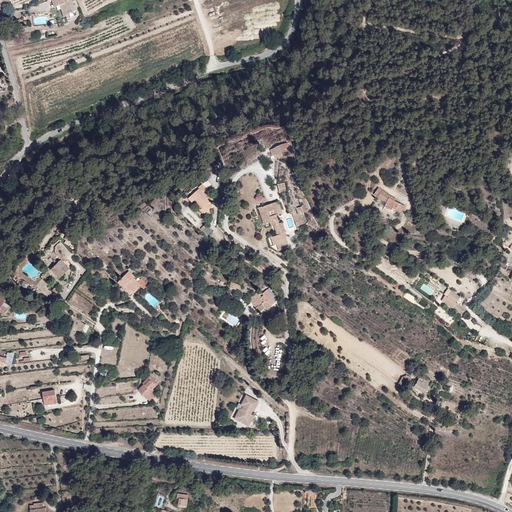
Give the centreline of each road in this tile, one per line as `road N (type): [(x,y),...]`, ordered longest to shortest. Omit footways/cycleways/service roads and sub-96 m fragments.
road 1 (secondary): [(0,428),(215,469),(440,491),(507,511)]
road 2 (unclassified): [(29,145),(214,68),(266,55),(287,42),(298,0)]
road 3 (unclassified): [(29,145),(0,0)]
